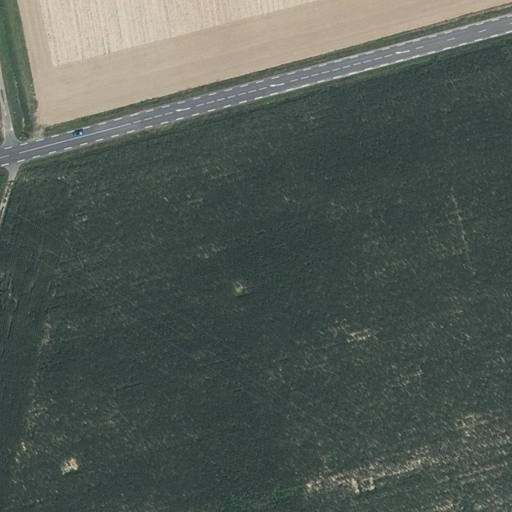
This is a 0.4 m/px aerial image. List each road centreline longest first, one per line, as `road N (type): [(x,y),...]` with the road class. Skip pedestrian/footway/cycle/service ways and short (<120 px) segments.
road 1 (secondary): [(0,157),(511,25)]
road 2 (track): [(0,85),(13,154),(0,209)]
